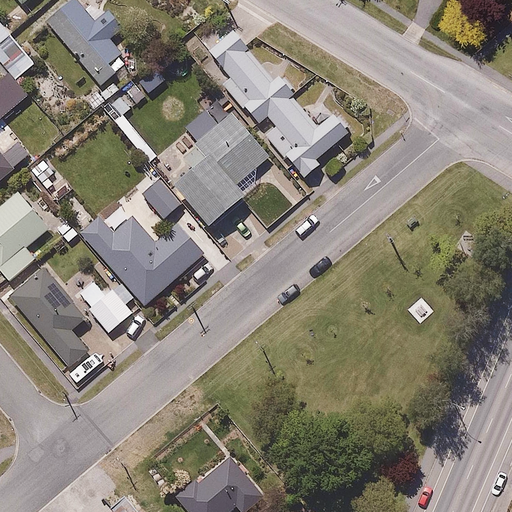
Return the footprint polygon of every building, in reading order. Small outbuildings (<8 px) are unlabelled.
[(107,5),(98,13),(86,0),(67,0),(46,18),(101,85),(130,61),(112,39),(126,28),(107,5)] [(0,119),(31,94),(19,79),(38,62),(0,17),(0,59),(10,71),(0,79),(0,119)] [(296,162),(306,175),(322,161),(318,155),(349,128),(321,95),(307,106),(296,94),(300,91),(271,56),(265,61),(242,34),(215,57),(233,78),(225,84),(260,126),(272,117),(277,122),(264,133),(292,166),(296,162)] [(176,181),(209,223),(245,193),(239,185),(273,157),(235,112),(201,141),(210,152),(176,181)] [(0,178),(30,152),(10,127),(0,135),(0,178)] [(36,257),(24,244),(50,222),(18,186),(0,201),(0,263),(0,264),(0,268),(10,280),(36,257)] [(205,252),(176,220),(158,236),(133,209),(114,226),(101,212),(80,232),(124,280),(113,290),(110,287),(87,307),(111,334),(137,310),(131,304),(139,297),(146,306),(205,252)] [(78,328),(89,319),(44,266),(13,293),(76,366),(96,349),(78,328)] [(246,511),(269,491),(228,447),(176,494),(192,511),(232,511),(240,505),(245,511),(246,511)]
